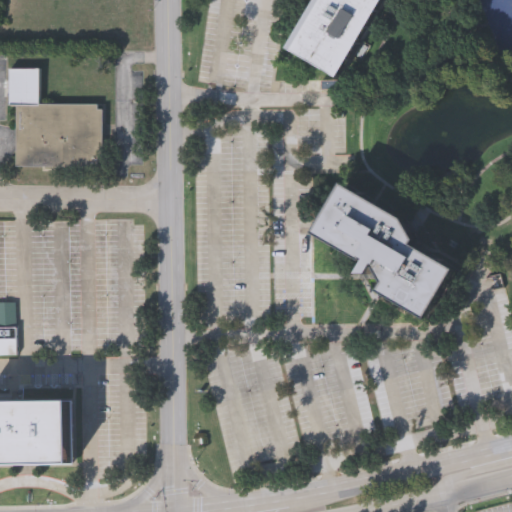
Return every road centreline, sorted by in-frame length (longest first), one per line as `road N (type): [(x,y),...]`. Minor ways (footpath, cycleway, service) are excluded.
road 1 (tertiary): [(167,0),(171,511)]
road 2 (secondary): [(511,446),(287,500)]
road 3 (secondary): [(248,505),(201,490),(171,456),(151,493),(122,511)]
road 4 (residential): [(0,203),(169,198)]
road 5 (secondary): [(377,511),(511,478)]
